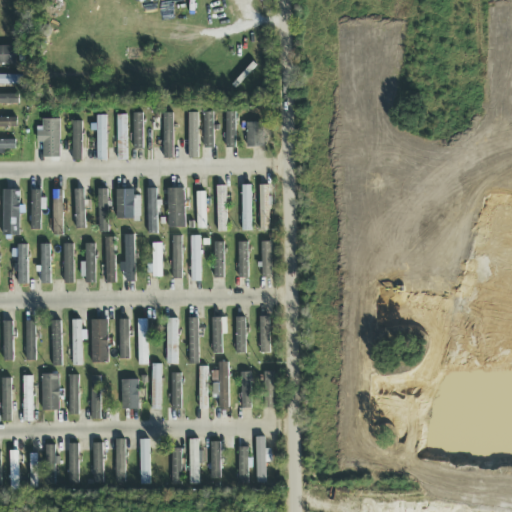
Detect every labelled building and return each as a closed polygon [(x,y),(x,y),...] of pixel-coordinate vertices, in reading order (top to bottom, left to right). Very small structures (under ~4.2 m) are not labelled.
[(0,66),(16,66),(16,47),(0,47),(0,66)] [(22,76),(0,76),(0,85),(22,86),(22,76)] [(18,95),(0,95),(0,104),(18,105),(18,95)] [(214,148),(213,113),(204,113),(204,149),(214,148)] [(226,113),(226,149),(235,149),(236,113),(226,113)] [(134,151),(143,151),(143,114),(133,114),(134,151)] [(173,160),(172,114),(163,114),(163,160),(173,160)] [(198,114),(188,114),(189,160),(198,160),(198,114)] [(106,116),(97,116),(96,129),(97,129),(97,161),(106,161),(106,116)] [(117,161),(127,161),(126,116),(116,116),(117,161)] [(0,128),(17,128),(17,118),(0,118),(0,128)] [(60,120),(43,120),(42,158),(59,159),(60,120)] [(81,122),(71,122),(72,161),(82,161),(81,122)] [(264,148),(263,123),(246,124),(247,148),(264,148)] [(0,140),(0,154),(5,155),(5,151),(16,150),(15,140),(0,140)] [(251,186),(242,187),(242,232),(251,232),(251,186)] [(270,232),(269,186),(259,186),(259,232),(270,232)] [(226,187),(216,187),(217,233),(227,232),(226,187)] [(167,189),(168,229),(185,229),(184,189),(167,189)] [(84,190),(74,190),(75,229),(85,229),(84,190)] [(107,190),(98,190),(99,233),(108,233),(107,190)] [(148,235),(157,235),(156,190),(147,190),(148,235)] [(20,237),(20,191),(3,191),(3,236),(20,237)] [(41,191),(31,191),(31,231),(40,231),(41,191)] [(62,191),(52,191),(53,236),(63,236),(62,191)] [(116,221),(138,221),(138,191),(116,191),(116,221)] [(205,193),(196,193),(197,230),(206,229),(205,193)] [(134,236),(124,236),(126,283),(135,283),(134,236)] [(182,280),(181,237),(172,237),(173,280),(182,280)] [(200,282),(200,237),(190,237),(191,283),(200,282)] [(106,285),(115,284),(114,238),(105,238),(106,285)] [(223,243),(214,244),(215,279),(224,279),(223,243)] [(238,243),(239,279),(248,279),(248,243),(238,243)] [(271,279),(270,243),(261,243),(262,279),(271,279)] [(161,244),(152,244),(152,265),(147,266),(148,277),(162,277),(161,244)] [(50,245),(40,246),(41,285),(50,284),(50,245)] [(64,285),(74,284),(73,245),(63,245),(64,285)] [(82,263),(82,284),(94,284),(95,245),(85,245),(85,263),(82,263)] [(12,258),(18,259),(17,285),(27,285),(28,248),(12,247),(12,258)] [(222,355),(221,318),(212,319),(212,355),(222,355)] [(270,354),(269,318),(259,318),(260,354),(270,354)] [(188,319),(189,365),(199,365),(198,319),(188,319)] [(245,355),(245,319),(236,319),(236,354),(245,355)] [(177,320),(167,320),(166,365),(177,366),(177,320)] [(81,341),(87,341),(86,331),(81,332),(81,321),(72,321),(73,367),(82,367),(81,341)] [(107,321),(91,321),(92,364),(108,364),(107,321)] [(129,321),(120,321),(119,360),(128,361),(129,321)] [(138,366),(149,366),(148,332),(147,332),(147,321),(138,321),(138,366)] [(35,362),(36,323),(27,322),(26,362),(35,362)] [(60,322),(51,322),(53,368),(62,367),(60,322)] [(13,362),(13,323),(4,323),(4,362),(13,362)] [(228,364),(218,364),(219,409),(229,409),(228,364)] [(161,366),(152,365),(151,411),(160,411),(161,366)] [(207,410),(208,368),(199,368),(198,410),(207,410)] [(250,373),(241,373),(241,409),(251,409),(250,373)] [(263,409),(273,409),(274,373),(264,373),(263,409)] [(181,374),(171,375),(172,410),(181,410),(181,374)] [(41,376),(42,412),(59,411),(59,375),(41,376)] [(23,423),(33,422),(32,377),(22,377),(23,423)] [(78,377),(69,377),(69,416),(79,416),(78,377)] [(92,420),(101,420),(100,377),(91,377),(92,420)] [(12,379),(3,379),(2,422),(11,422),(12,379)] [(138,381),(122,381),(122,411),(139,410),(138,381)] [(266,484),(264,438),(256,439),(257,484),(266,484)] [(115,485),(125,484),(125,440),(115,440),(115,485)] [(149,485),(149,440),(139,441),(140,486),(149,485)] [(199,465),(204,465),(203,451),(199,451),(198,440),(189,441),(190,485),(199,485),(199,465)] [(211,480),(221,479),(220,443),(210,443),(211,480)] [(103,444),(93,445),(94,484),(103,484),(103,444)] [(79,445),(69,445),(69,484),(78,485),(79,445)] [(55,446),(46,446),(45,486),(55,487),(55,446)] [(248,449),(239,448),(238,485),(248,485),(248,449)] [(181,450),(172,450),(172,486),(181,486),(181,450)] [(11,492),(19,491),(18,452),(10,452),(11,492)]
